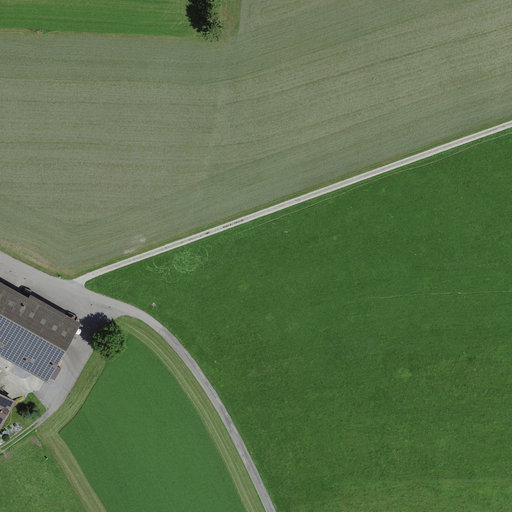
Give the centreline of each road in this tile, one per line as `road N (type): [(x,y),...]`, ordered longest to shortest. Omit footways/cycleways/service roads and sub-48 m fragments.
road 1 (track): [(64,287),(511,125)]
road 2 (track): [(103,300),(158,327),(188,359),(271,511)]
road 3 (track): [(0,24),(176,32),(194,23),(200,0)]
